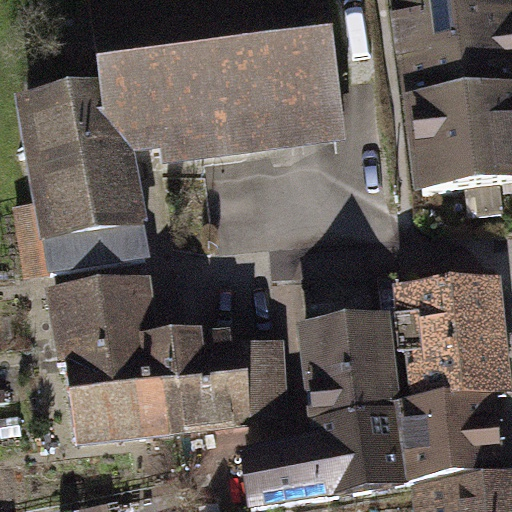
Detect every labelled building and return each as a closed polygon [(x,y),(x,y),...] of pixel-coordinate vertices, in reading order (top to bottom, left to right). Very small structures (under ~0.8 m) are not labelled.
[(331,0),(98,0),(112,102),(27,113),(40,216),(24,218),(33,287),(160,270),(148,179),(352,153),(331,0)] [(511,0),(403,0),(432,222),(511,211),(511,0)] [(413,422),(501,414),(511,410),(511,337),(506,286),(400,297),(413,422)] [(160,352),(148,296),(52,302),(66,407),(159,389),(160,352)] [(395,330),(309,334),(309,438),(398,423),(395,330)] [(159,389),(66,407),(69,452),(294,428),(284,336),(160,352),(159,389)] [(413,422),(398,423),(411,500),(417,504),(505,488),(501,414),(413,422)] [(309,438),(243,457),(250,511),(359,511),(411,500),(398,423),(309,438)] [(511,511),(511,486),(505,488),(417,504),(417,511),(511,511)]
